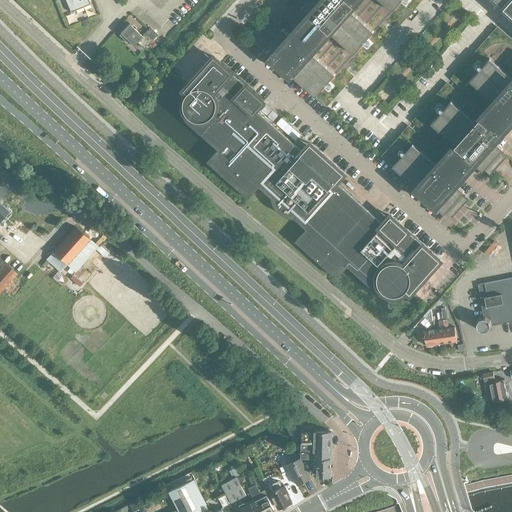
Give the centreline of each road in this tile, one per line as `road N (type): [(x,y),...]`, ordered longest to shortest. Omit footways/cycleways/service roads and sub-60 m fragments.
road 1 (unclassified): [(470,360),(423,359),(394,345),(0,1)]
road 2 (secondary): [(0,98),(363,438)]
road 3 (secondary): [(341,395),(0,76)]
road 4 (unclassified): [(511,193),(457,253),(219,37),(252,0)]
road 5 (unclassified): [(340,491),(342,443),(333,423),(82,210),(31,199)]
road 6 (secondary): [(451,511),(441,440),(429,416),(411,404),(341,395)]
